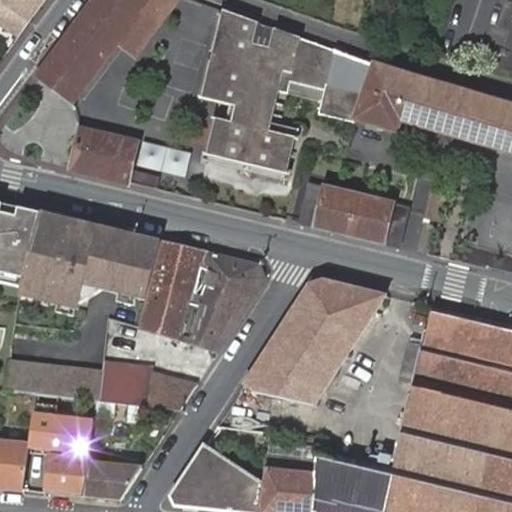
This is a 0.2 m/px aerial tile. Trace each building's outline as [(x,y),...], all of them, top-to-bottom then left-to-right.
[(45,0),(0,0),(0,3),(29,23),(45,0)] [(96,0),(38,76),(72,102),(116,43),(141,11),(149,0),(96,0)] [(149,0),(141,11),(116,43),(137,58),(181,0),(149,0)] [(0,26),(18,38),(29,23),(0,3),(0,26)] [(511,106),(371,67),(218,9),(209,50),(200,100),(226,107),(234,109),(231,124),(222,122),(204,118),(196,155),(276,172),(283,136),(256,130),(259,114),(274,75),(326,95),(322,108),(354,119),(358,106),(369,109),(363,127),(399,137),(401,126),(511,155),(511,106)] [(351,124),(363,127),(369,109),(358,106),(354,119),(351,124)] [(234,109),(226,107),(222,122),(231,124),(234,109)] [(351,124),(354,119),(322,108),(320,116),(351,126),(351,124)] [(297,129),(271,123),(269,131),(295,137),(297,129)] [(140,142),(82,129),(73,168),(156,188),(159,177),(134,171),(140,142)] [(299,222),(400,246),(410,207),(309,184),(299,222)] [(437,225),(443,202),(430,198),(424,222),(437,225)] [(0,272),(25,278),(41,212),(19,207),(17,216),(2,212),(4,204),(0,202),(0,272)] [(41,212),(23,287),(54,294),(52,302),(61,304),(78,309),(81,309),(83,303),(84,303),(104,291),(104,290),(123,294),(140,298),(149,301),(166,242),(41,212)] [(142,325),(221,350),(268,279),(261,265),(166,242),(149,301),(142,325)] [(310,286),(240,392),(308,399),(358,321),(365,325),(375,310),(385,316),(397,297),(324,280),(310,286)] [(23,287),(21,295),(52,302),(54,294),(23,287)] [(123,294),(122,300),(139,304),(140,298),(123,294)] [(60,311),(77,315),(78,309),(61,304),(60,311)] [(317,456),(312,511),(511,511),(511,324),(435,306),(425,346),(411,343),(400,381),(416,384),(394,473),(317,456)] [(100,401),(147,406),(149,391),(152,367),(105,362),(103,376),(100,397),(99,401),(100,401)] [(103,376),(7,365),(5,390),(99,401),(100,397),(103,376)] [(161,391),(159,407),(181,410),(198,385),(163,377),(161,391)] [(149,391),(147,406),(159,407),(161,391),(149,391)] [(35,398),(33,426),(32,432),(57,435),(60,401),(35,398)] [(45,491),(81,494),(87,461),(91,435),(96,405),(86,404),(78,457),(70,457),(72,449),(54,448),(52,454),(50,454),(45,491)] [(304,439),(303,448),(317,449),(318,441),(304,439)] [(0,445),(0,486),(22,488),(26,448),(0,445)] [(205,445),(172,496),(177,505),(241,511),(263,511),(265,485),(205,445)] [(303,460),(267,457),(265,485),(263,511),(312,511),(317,456),(318,449),(317,449),(303,448),(303,460)] [(144,468),(87,461),(81,494),(123,499),(144,468)]
